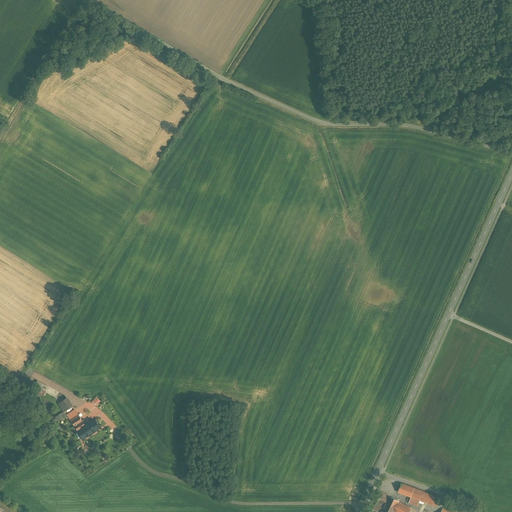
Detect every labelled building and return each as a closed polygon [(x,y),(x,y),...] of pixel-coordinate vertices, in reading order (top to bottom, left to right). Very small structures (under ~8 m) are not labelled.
[(47,387),(37,381),(32,389),(43,395),(47,387)] [(66,399),(58,403),(64,412),(71,407),(66,399)] [(94,420),(85,425),(77,414),(70,418),(72,420),(71,421),(74,426),(77,430),(82,439),(100,428),(94,420)] [(414,488),(401,484),(397,492),(411,497),(414,488)] [(439,498),(414,488),(411,497),(419,500),(436,507),(439,498)] [(388,496),(382,493),(376,505),(382,508),(380,511),(379,511),(378,511),(408,511),(410,509),(398,503),(398,502),(388,497),(388,496)] [(419,500),(411,497),(408,503),(417,507),(419,500)]
